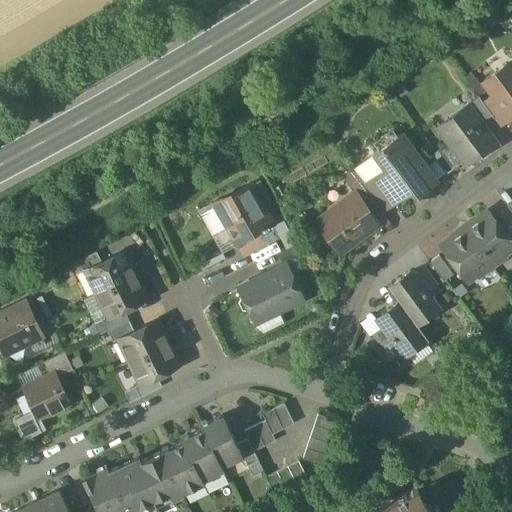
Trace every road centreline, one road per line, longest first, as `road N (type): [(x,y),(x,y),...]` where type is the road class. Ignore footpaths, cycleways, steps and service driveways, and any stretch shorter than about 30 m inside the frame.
road 1 (primary): [(0,160),(280,0)]
road 2 (residential): [(317,388),(361,274),(511,158)]
road 3 (residential): [(226,384),(0,485)]
road 4 (residential): [(511,504),(497,465),(478,451),(317,388)]
